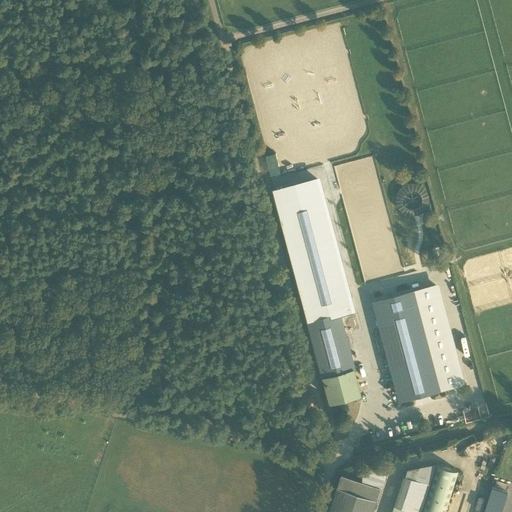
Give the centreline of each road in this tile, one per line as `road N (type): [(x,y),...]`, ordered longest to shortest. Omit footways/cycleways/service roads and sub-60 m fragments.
road 1 (unclassified): [(317,511),(331,450),(260,180)]
road 2 (track): [(100,410),(333,463)]
road 3 (track): [(247,133),(195,146),(108,112),(75,120),(39,144)]
road 4 (track): [(487,423),(333,463)]
road 5 (track): [(222,39),(374,0)]
road 6 (track): [(222,39),(260,180)]
